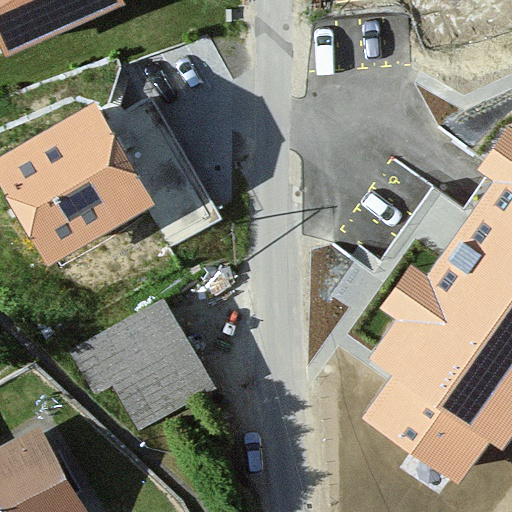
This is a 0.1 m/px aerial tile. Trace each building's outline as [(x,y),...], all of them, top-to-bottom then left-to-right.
[(0,0),(0,37),(7,52),(116,3),(114,0),(0,0)] [(511,0),(469,0),(471,15),(511,9),(511,0)] [(97,106),(0,162),(0,169),(56,265),(200,181),(164,120),(121,145),(97,106)] [(394,322),(368,359),(393,376),(362,420),(460,488),(491,444),(503,452),(511,439),(511,128),(508,126),(477,171),(492,181),(427,276),(409,264),(377,310),(394,322)] [(137,413),(210,377),(167,289),(75,334),(100,386),(119,376),(137,413)] [(0,511),(86,511),(42,432),(0,455),(0,511)]
